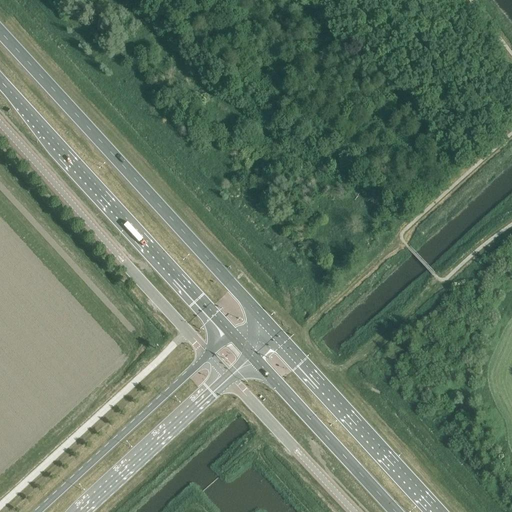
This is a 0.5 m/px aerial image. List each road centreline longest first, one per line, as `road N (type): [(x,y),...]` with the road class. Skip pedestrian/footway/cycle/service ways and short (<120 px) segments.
road 1 (trunk): [(265,322),(0,31)]
road 2 (trunk): [(0,80),(232,335)]
road 3 (unclassified): [(0,126),(208,354)]
road 4 (trunk): [(439,511),(265,322)]
road 5 (secondary): [(208,354),(36,511)]
road 6 (trunk): [(248,352),(394,511)]
road 7 (secondary): [(82,511),(227,373)]
road 8 (unclassified): [(227,373),(352,511)]
